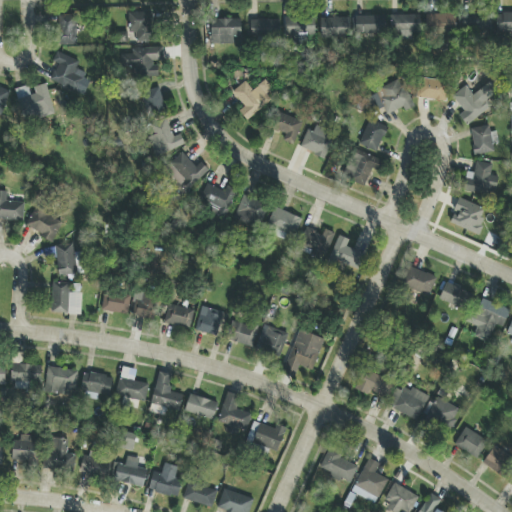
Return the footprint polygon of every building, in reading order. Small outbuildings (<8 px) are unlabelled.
[(153,42),(153,12),(129,12),(129,33),(137,33),(136,42),(153,42)] [(497,33),(511,32),(511,13),(497,13),(497,33)] [(455,14),(426,15),(427,35),(456,34),(455,14)] [(60,46),(77,45),(76,15),(59,15),(60,46)] [(390,15),(391,34),(421,34),(420,15),(390,15)] [(386,16),(354,16),(354,33),(385,34),(386,16)] [(286,18),(286,43),(302,42),(301,36),(314,36),(314,17),(286,18)] [(350,17),(320,19),(321,38),(351,37),(350,17)] [(241,19),(211,19),(211,44),(234,44),(234,37),(241,36),(241,19)] [(279,37),(279,20),(251,20),(250,37),(279,37)] [(126,67),(134,67),(135,78),(158,78),(158,62),(163,62),(163,49),(126,50),(126,67)] [(77,92),(86,73),(77,69),(80,61),(57,52),(53,61),(58,64),(50,81),(77,92)] [(273,89),(265,80),(253,90),(245,81),(232,92),(245,107),(240,111),(247,120),(271,100),(267,94),(273,89)] [(413,108),(403,81),(367,94),(373,111),(384,107),(386,114),(404,108),(405,111),(413,108)] [(417,98),(439,99),(439,84),(417,83),(417,98)] [(16,88),(24,121),(54,114),(47,84),(34,87),(35,93),(30,94),(28,86),(16,88)] [(10,92),(0,87),(0,112),(2,114),(10,92)] [(139,94),(148,118),(168,111),(158,87),(139,94)] [(452,97),(464,111),(459,116),(469,126),(484,111),(462,87),(452,97)] [(295,140),(303,122),(277,111),(269,129),(295,140)] [(155,134),(147,138),(156,158),(185,145),(180,134),(174,137),(166,119),(151,126),(155,134)] [(358,144),(376,153),(388,129),(370,120),(358,144)] [(325,158),(335,133),(312,124),(302,148),(325,158)] [(497,153),(496,127),(472,129),(473,154),(497,153)] [(383,162),(356,150),(343,177),(364,186),(372,168),(379,172),(383,162)] [(196,167),(182,153),(165,169),(187,192),(209,170),(201,162),(196,167)] [(498,177),(491,176),(492,164),(476,162),(475,173),(466,172),(464,192),(496,196),(498,177)] [(225,219),(235,195),(206,183),(199,200),(211,205),(208,212),(225,219)] [(0,219),(24,220),(24,202),(7,202),(7,191),(0,190),(0,219)] [(257,230),(267,205),(243,195),(233,220),(257,230)] [(450,225),(479,233),(486,207),(457,199),(454,213),(453,213),(450,225)] [(25,226),(51,242),(63,223),(37,206),(25,226)] [(266,230),(284,237),(285,234),(295,238),(302,218),(274,208),(266,230)] [(329,235),(307,228),(299,252),(322,259),(329,235)] [(358,271),(365,254),(346,246),(349,240),(339,236),(329,259),(358,271)] [(84,274),(84,252),(74,253),(73,244),(56,245),(57,275),(84,274)] [(399,284),(429,296),(437,278),(407,265),(399,284)] [(81,314),(82,293),(69,293),(69,283),(52,283),(51,314),(81,314)] [(439,300),(467,310),(473,293),(445,283),(439,300)] [(101,312),(128,314),(130,294),(103,292),(101,312)] [(156,318),(157,293),(134,292),(133,317),(156,318)] [(503,328),(511,311),(481,297),(470,323),(477,327),(473,336),(488,343),(496,324),(503,328)] [(193,309),(167,305),(165,325),(191,328),(193,309)] [(216,336),(223,312),(202,306),(195,330),(216,336)] [(227,339),(251,347),(258,329),(233,321),(227,339)] [(255,347),(279,357),(288,334),(265,325),(255,347)] [(312,371),(325,339),(299,330),(284,371),(296,375),(299,366),(312,371)] [(42,365),(13,364),(12,382),(41,382),(42,365)] [(75,397),(78,370),(48,367),(46,394),(75,397)] [(183,394),(169,391),(172,375),(158,372),(150,412),(165,415),(166,408),(180,411),(183,394)] [(385,400),(392,382),(368,372),(361,390),(385,400)] [(81,392),(111,394),(113,376),(83,373),(81,392)] [(388,406),(417,421),(430,396),(412,388),(409,392),(398,386),(388,406)] [(241,396),(227,392),(218,422),(227,425),(225,432),(235,435),(237,429),(246,431),(251,413),(237,409),(241,396)] [(218,403),(190,394),(185,412),(213,420),(218,403)] [(460,410),(438,397),(426,417),(447,430),(460,410)] [(275,428),(254,422),(247,441),(278,451),(286,428),(276,424),(275,428)] [(454,445),(477,459),(488,441),(465,427),(454,445)] [(13,462),(37,463),(38,439),(13,438),(13,462)] [(46,469),(74,470),(75,454),(67,454),(68,439),(47,438),(46,469)] [(511,461),(511,458),(494,446),(483,463),(502,476),(511,461)] [(320,469),(351,481),(358,464),(327,452),(320,469)] [(79,474),(106,480),(111,461),(84,454),(79,474)] [(144,487),(147,470),(138,469),(140,459),(127,456),(125,465),(114,463),(111,481),(144,487)] [(388,479),(375,473),(379,463),(367,458),(352,493),(377,504),(388,479)] [(153,471),(149,492),(178,497),(181,479),(176,478),(178,466),(163,464),(162,473),(153,471)] [(212,507),(216,490),(188,483),(183,500),(212,507)] [(397,511),(411,511),(419,496),(393,484),(383,505),(397,511)] [(249,511),(254,499),(223,489),(217,509),(225,511),(249,511)] [(441,500),(430,493),(419,511),(441,511),(436,509),(441,500)]
